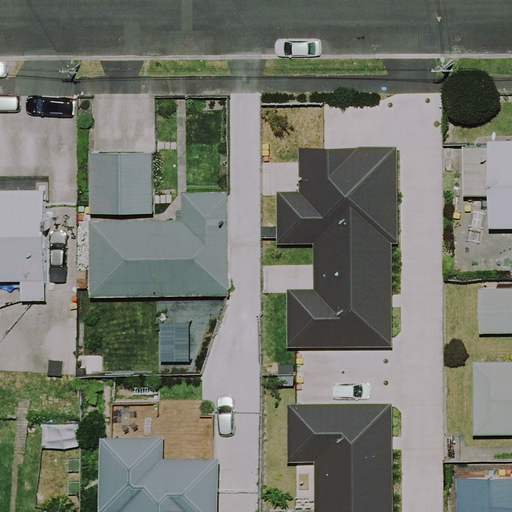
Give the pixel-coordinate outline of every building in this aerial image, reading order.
[(511,142),(459,142),(458,196),(486,196),(486,229),(511,228),(511,142)] [(145,191),(145,157),(86,157),(85,298),(220,298),(221,191),(145,191)] [(0,194),(0,282),(23,282),(23,301),(41,301),(41,194),(0,194)] [(416,425),(421,200),(275,197),(271,349),(338,351),(336,423),(416,425)] [(511,291),(474,290),(473,333),(511,333),(511,291)] [(511,434),(511,362),(470,363),(470,435),(511,434)] [(429,511),(430,428),(369,428),(368,511),(429,511)] [(161,461),(162,440),(85,438),(83,511),(118,511),(117,511),(215,511),(216,463),(161,461)] [(511,511),(511,478),(452,479),(452,511),(511,511)]
